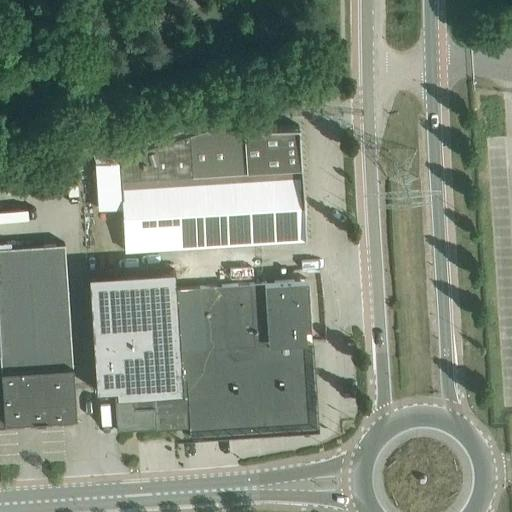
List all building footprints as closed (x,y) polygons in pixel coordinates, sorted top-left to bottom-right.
[(0,59),(11,57),(9,49),(0,50),(0,59)] [(119,154),(119,159),(96,160),(98,194),(119,192),(123,250),(304,238),(297,124),(252,127),(251,109),(119,154)] [(0,420),(76,416),(65,242),(0,246),(0,420)] [(199,285),(203,347),(307,340),(306,329),(310,328),(307,278),(199,285)] [(171,378),(169,340),(129,342),(132,393),(115,394),(117,429),(155,426),(154,411),(183,409),(181,377),(171,378)] [(311,340),(307,340),(203,347),(180,349),(181,377),(183,409),(188,409),(190,434),(317,426),(311,340)]
